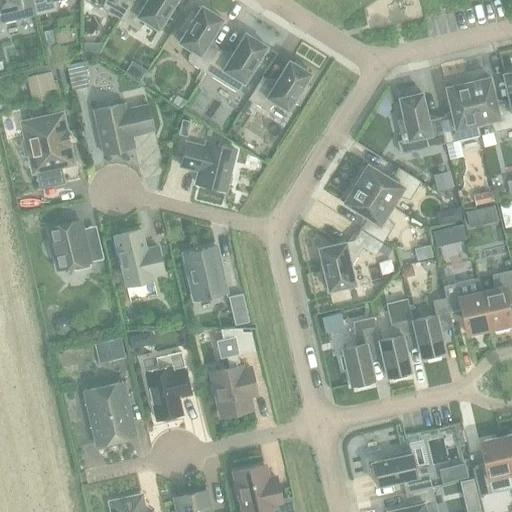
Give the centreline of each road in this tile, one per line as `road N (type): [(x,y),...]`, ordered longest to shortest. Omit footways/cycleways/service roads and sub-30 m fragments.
road 1 (residential): [(91,478),(320,421)]
road 2 (residential): [(378,63),(276,231)]
road 3 (residential): [(276,231),(320,421)]
road 4 (residential): [(276,231),(114,190)]
road 5 (residential): [(320,421),(456,391)]
road 6 (residential): [(378,63),(511,27)]
road 7 (residential): [(271,0),(378,63)]
